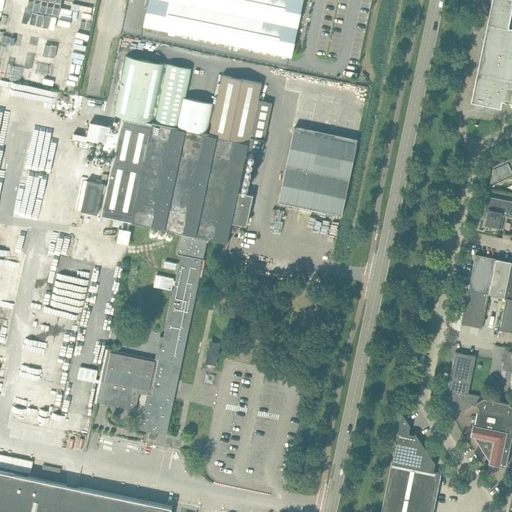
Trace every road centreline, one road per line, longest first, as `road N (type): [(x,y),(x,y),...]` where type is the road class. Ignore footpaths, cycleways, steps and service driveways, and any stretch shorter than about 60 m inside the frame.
road 1 (secondary): [(329,511),(438,0)]
road 2 (residential): [(499,511),(429,405),(439,334)]
road 3 (residential): [(478,152),(458,129),(482,0)]
